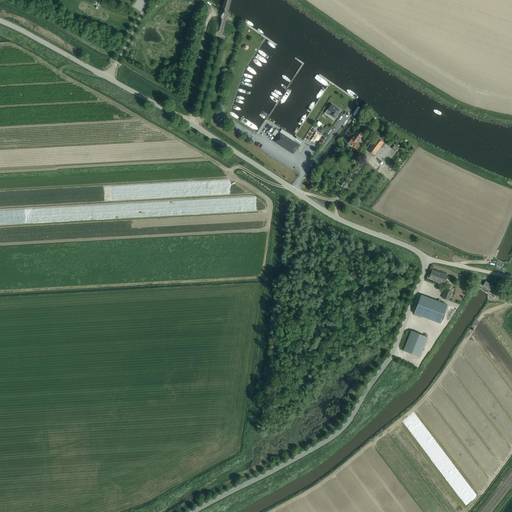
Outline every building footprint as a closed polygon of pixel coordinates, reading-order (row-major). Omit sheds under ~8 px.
[(331,104),(330,106),(327,110),(331,112),(329,114),(335,118),(340,110),(331,104)] [(326,125),(323,131),(328,134),(331,129),(326,125)] [(294,154),(297,150),(300,145),(280,132),(276,137),(278,138),(275,142),(294,154)] [(357,132),(355,134),(348,143),(356,149),(360,144),(357,142),(362,136),(357,132)] [(391,148),(377,138),(367,150),(384,163),(386,164),(398,148),(394,145),(391,148)] [(432,270),(429,278),(438,281),(444,283),(443,283),(444,283),(447,275),(441,273),(432,270)] [(483,284),(482,285),(484,287),(485,286),(488,289),(490,290),(491,289),(492,287),(493,286),(486,281),(484,282),(485,282),(484,284),(483,284)] [(449,300),(452,292),(445,289),(442,297),(449,300)] [(421,295),(414,313),(440,323),(443,314),(445,315),(448,307),(446,306),(447,304),(421,295)] [(428,337),(415,332),(411,330),(403,350),(420,357),(428,337)]
